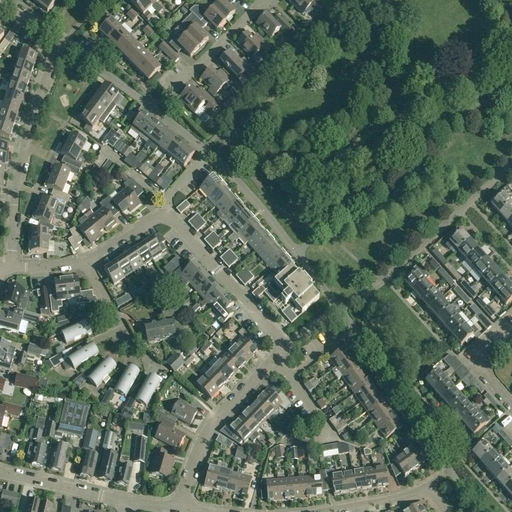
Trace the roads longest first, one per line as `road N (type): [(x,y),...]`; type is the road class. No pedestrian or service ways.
road 1 (residential): [(180,509),(212,423),(281,343),(165,215)]
road 2 (residential): [(10,266),(20,159),(61,43)]
road 3 (residential): [(167,94),(268,0)]
road 4 (residential): [(129,502),(0,471)]
road 5 (residential): [(159,368),(129,340),(85,260)]
